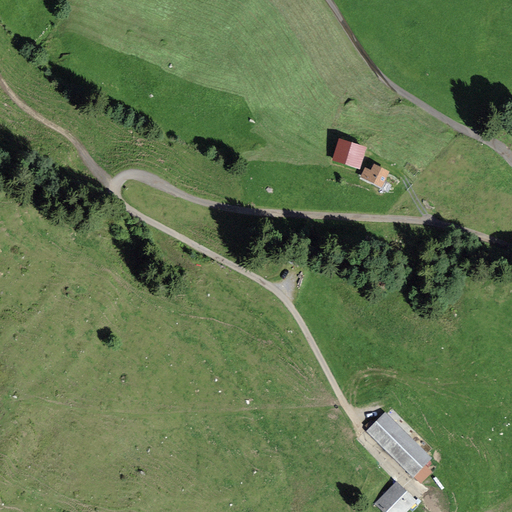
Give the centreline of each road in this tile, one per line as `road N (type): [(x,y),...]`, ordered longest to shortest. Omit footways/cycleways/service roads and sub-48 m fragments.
road 1 (track): [(434,511),(409,476),(361,439),(291,307),(234,265),(129,210),(77,142),(0,79)]
road 2 (unclassified): [(114,184),(141,173),(230,208),(419,220),(511,247)]
road 3 (unclassified): [(511,163),(383,77),(327,0)]
